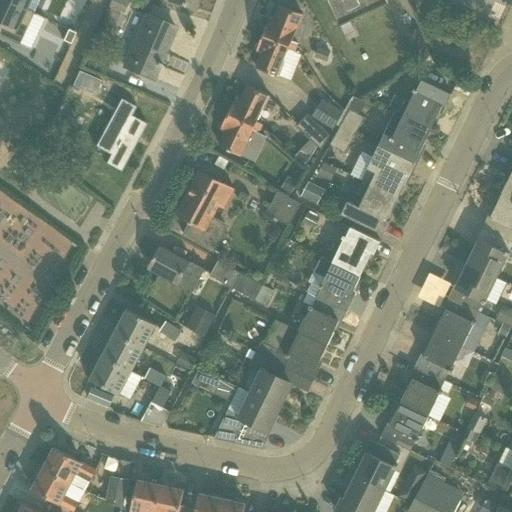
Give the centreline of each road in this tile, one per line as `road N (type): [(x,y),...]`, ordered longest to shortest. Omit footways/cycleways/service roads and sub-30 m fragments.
road 1 (residential): [(49,404),(143,445),(274,475),(305,470),(332,443),(495,90),(511,73)]
road 2 (residential): [(49,404),(49,373),(201,86),(235,0)]
